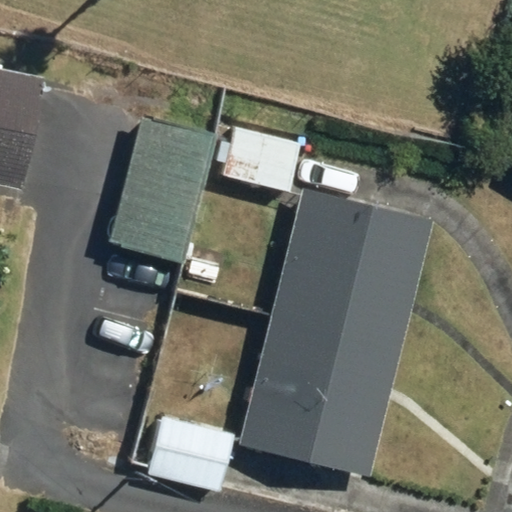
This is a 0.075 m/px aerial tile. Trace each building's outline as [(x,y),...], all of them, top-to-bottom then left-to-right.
[(0,189),(8,191),(30,77),(0,71),(0,189)] [(134,113),(97,245),(172,265),(208,134),(134,113)] [(214,176),(281,193),(296,138),(229,121),(224,141),(214,138),(206,168),(216,170),(214,176)] [(292,192),(230,446),(361,478),(423,225),(292,192)] [(140,475),(212,492),(226,434),(154,417),(140,475)]
